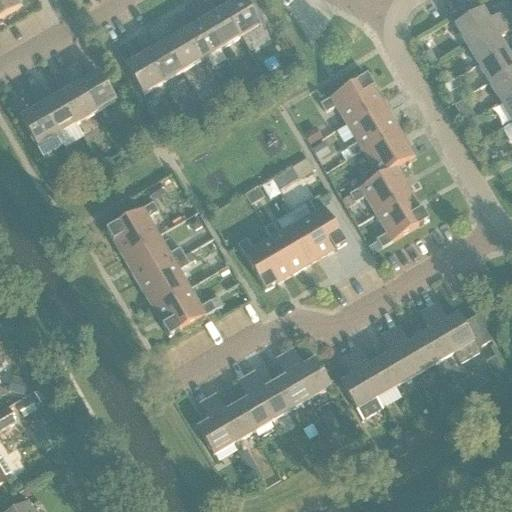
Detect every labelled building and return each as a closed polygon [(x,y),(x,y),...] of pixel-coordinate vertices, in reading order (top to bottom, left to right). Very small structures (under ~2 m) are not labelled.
[(0,0),(0,21),(20,10),(14,0),(0,0)] [(202,0),(194,5),(221,51),(241,40),(224,11),(211,18),(207,13),(209,12),(202,0)] [(224,11),(241,40),(261,28),(245,1),(247,0),(234,0),(236,3),(224,11)] [(490,10),(496,19),(489,23),(482,11),(455,27),(467,47),(511,21),(501,4),(490,10)] [(197,26),(185,34),(202,62),(221,51),(194,5),(185,10),(192,22),(194,21),(197,26)] [(511,31),(511,22),(511,21),(467,47),(479,66),(506,51),(499,40),(511,31)] [(163,23),(155,28),(183,74),(202,62),(185,34),(172,41),(169,35),(170,35),(163,23)] [(183,74),(155,28),(147,32),(154,44),(155,43),(159,49),(146,56),(163,85),(183,74)] [(163,85),(146,56),(133,64),(130,58),(132,57),(125,46),(116,51),(126,68),(143,97),(163,85)] [(511,61),(506,51),(479,66),(490,86),(511,72),(511,61)] [(78,64),(69,69),(96,115),(117,103),(99,74),(86,82),(83,77),(84,76),(78,64)] [(96,115),(69,69),(61,74),(68,85),(69,84),(73,90),(60,97),(77,126),(96,115)] [(511,72),(490,86),(501,105),(511,98),(511,72)] [(243,88),(249,98),(268,87),(262,77),(243,88)] [(383,105),(367,78),(320,106),(325,115),(336,109),(346,127),(383,105)] [(77,126),(60,97),(47,105),(44,99),(46,98),(39,86),(31,91),(58,138),(77,126)] [(58,138),(31,91),(22,96),(29,108),(31,107),(34,113),(21,120),(38,150),(38,149),(43,158),(62,146),(58,138)] [(222,97),(203,108),(211,121),(230,110),(222,97)] [(511,98),(501,105),(511,123),(511,98)] [(399,132),(383,105),(346,127),(357,145),(347,151),(352,159),(362,154),(399,132)] [(189,117),(196,128),(208,121),(201,109),(189,117)] [(179,141),(190,135),(184,124),(173,131),(179,141)] [(117,135),(126,150),(140,142),(139,141),(144,138),(139,129),(134,132),(131,127),(117,135)] [(368,185),(396,168),(397,169),(415,158),(399,132),(362,154),(373,172),(363,178),(368,185)] [(312,151),(318,162),(331,155),(324,144),(312,151)] [(299,182),(314,173),(307,161),(292,169),(299,182)] [(365,199),(376,218),(413,196),(397,169),(396,168),(368,185),(349,196),(350,198),(355,205),(365,199)] [(279,193),(291,186),(284,174),(272,181),(279,193)] [(253,192),(245,197),(251,207),(259,202),(253,192)] [(382,251),(429,223),(413,196),(376,218),(387,235),(376,241),(377,243),(382,251)] [(350,198),(341,203),(346,211),(355,205),(350,198)] [(315,214),(297,225),(319,262),(346,246),(318,199),(309,204),(315,214)] [(153,205),(106,233),(122,260),(159,238),(148,220),(158,214),(153,205)] [(193,234),(202,228),(196,219),(187,225),(193,234)] [(264,231),(270,241),(292,278),(319,262),(297,225),(279,236),(273,226),(264,231)] [(170,256),(159,238),(122,260),(138,286),(185,258),(180,250),(170,256)] [(238,246),(265,293),(292,278),(270,241),(253,251),(247,241),(238,246)] [(377,243),(368,248),(373,256),(382,251),(377,243)] [(190,267),(185,258),(138,286),(153,312),(190,291),(179,273),(190,267)] [(201,309),(190,291),(153,312),(169,340),(216,312),(211,303),(201,309)] [(480,355),(477,351),(491,343),(477,318),(464,326),(459,317),(447,324),(437,306),(428,311),(454,355),(460,366),(480,355)] [(430,333),(419,340),(435,367),(454,355),(428,311),(420,316),(430,333)] [(398,329),(390,334),(415,378),(435,367),(419,340),(408,346),(398,329)] [(415,378),(390,334),(381,339),(391,356),(380,362),(396,389),(415,378)] [(396,389),(380,362),(370,368),(360,351),(351,356),(377,401),(396,389)] [(285,356),(311,401),(331,389),(315,362),(303,369),(293,352),(285,356)] [(287,378),(276,385),(292,412),(311,401),(285,356),(277,361),(287,378)] [(377,401),(351,356),(343,361),(353,378),(341,385),(357,412),(363,422),(382,411),(377,401)] [(255,374),(246,379),(272,423),(292,412),(276,385),(265,391),(255,374)] [(13,379),(9,393),(25,398),(30,384),(13,379)] [(272,423),(246,379),(238,384),(248,401),(237,408),(253,435),(272,423)] [(253,435),(237,408),(226,414),(216,397),(208,402),(234,446),(253,435)] [(484,412),(477,399),(460,409),(467,421),(484,412)] [(234,446),(208,402),(200,407),(210,424),(198,431),(214,458),(234,446)] [(403,404),(399,407),(404,415),(408,412),(403,404)] [(0,434),(16,425),(8,411),(0,415),(0,434)] [(322,419),(332,436),(340,431),(330,414),(322,419)] [(313,427),(303,432),(309,441),(318,435),(313,427)] [(271,468),(283,461),(267,435),(255,442),(271,468)] [(2,458),(0,459),(0,488),(7,484),(3,477),(10,473),(2,458)] [(244,464),(236,469),(242,478),(250,474),(244,464)]
